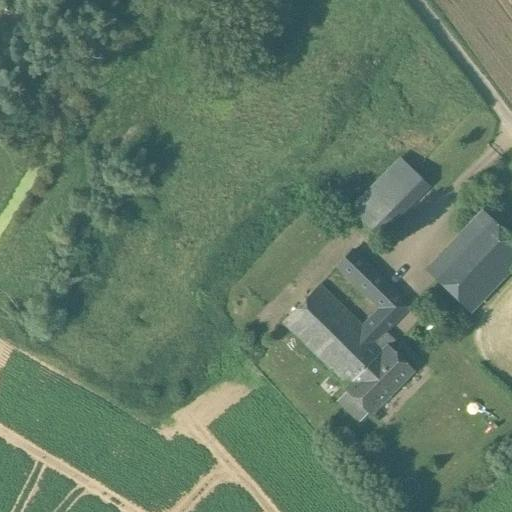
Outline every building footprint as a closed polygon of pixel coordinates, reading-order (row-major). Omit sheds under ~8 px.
[(429,187),(402,160),(391,171),(418,198),(429,187)] [(418,198),(391,171),(352,209),(379,237),(418,198)] [(511,238),(493,220),(438,279),(472,311),(511,268),(511,238)] [(410,307),(354,252),(341,266),(383,308),(364,327),(385,349),(389,345),(390,346),(394,341),(385,332),(407,311),(410,307)] [(364,327),(322,285),(285,323),(348,386),(385,349),(364,327)] [(407,311),(385,332),(394,341),(416,319),(407,311)] [(348,386),(345,389),(371,416),(415,372),(390,346),(389,345),(385,349),(348,386)]
